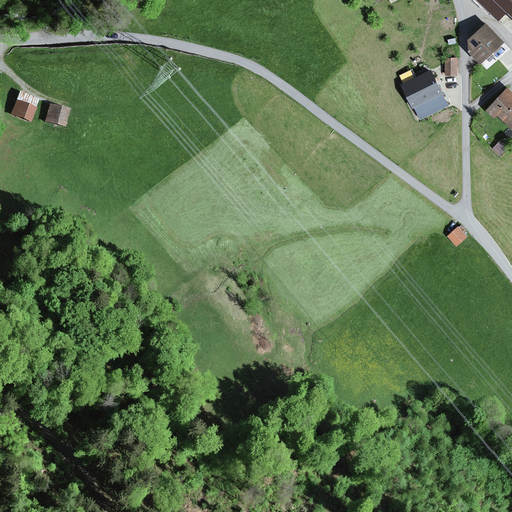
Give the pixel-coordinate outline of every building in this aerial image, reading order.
[(501,0),(479,0),(493,11),(501,0)] [(488,20),(471,35),(471,50),(483,61),(506,39),(488,20)] [(459,57),(447,56),(446,74),(458,74),(459,57)] [(433,67),(403,82),(415,105),(443,91),(445,90),(433,67)] [(511,86),(510,85),(488,108),(496,116),(500,113),(511,124),(511,86)] [(450,105),(443,91),(415,105),(421,119),(450,105)] [(40,100),(19,92),(10,114),(30,123),(40,100)] [(70,108),(50,103),(45,122),(64,127),(70,108)] [(501,139),(494,147),(501,154),(508,146),(501,139)] [(460,225),(449,235),(457,244),(468,235),(460,225)]
